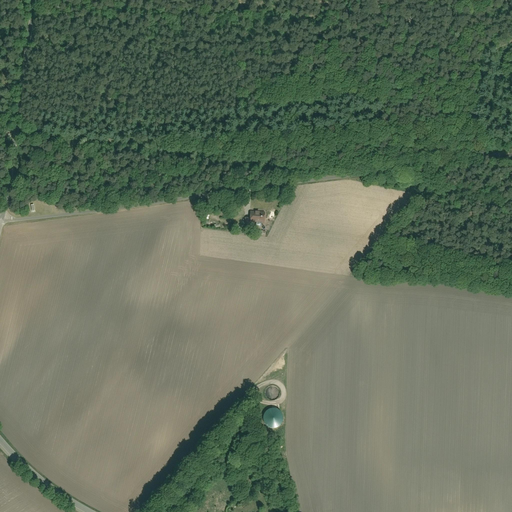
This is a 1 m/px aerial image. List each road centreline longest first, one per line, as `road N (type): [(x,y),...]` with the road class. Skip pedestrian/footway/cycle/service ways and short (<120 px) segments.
road 1 (unclassified): [(2,221),(511,150)]
road 2 (unclassified): [(35,0),(2,221)]
